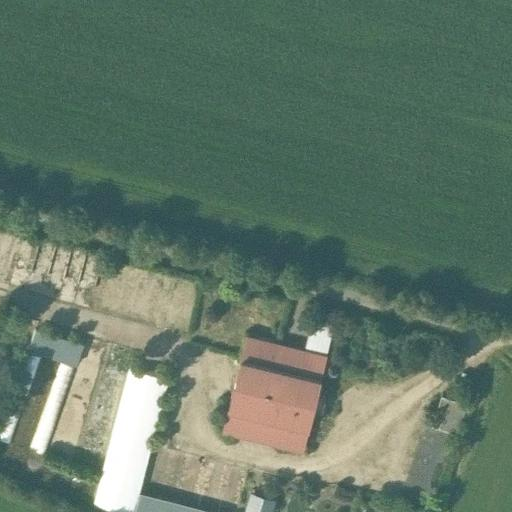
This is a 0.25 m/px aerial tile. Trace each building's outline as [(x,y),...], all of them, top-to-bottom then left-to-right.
[(311,316),(310,346),(331,346),(332,317),(311,316)] [(49,451),(81,338),(36,325),(29,347),(42,351),(41,354),(60,360),(35,447),(49,451)] [(225,426),(302,445),(310,408),(315,409),(321,406),(323,396),(320,389),(316,388),(324,352),(246,334),(225,426)] [(239,511),(240,511),(142,490),(168,371),(127,362),(96,507),(119,511),(239,511)] [(13,440),(26,402),(29,403),(33,391),(17,386),(0,436),(13,440)] [(463,417),(467,399),(444,394),(440,412),(463,417)] [(269,511),(275,495),(253,489),(246,511),(269,511)]
